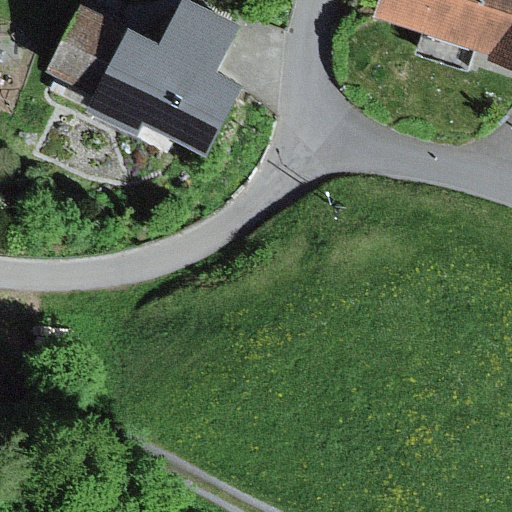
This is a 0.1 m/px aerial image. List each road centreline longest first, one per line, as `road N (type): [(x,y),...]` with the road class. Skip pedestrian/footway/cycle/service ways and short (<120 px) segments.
road 1 (residential): [(0,270),(43,278),(129,271),(220,236),(274,192),(315,140)]
road 2 (track): [(259,511),(0,395)]
road 3 (residential): [(315,140),(511,191)]
